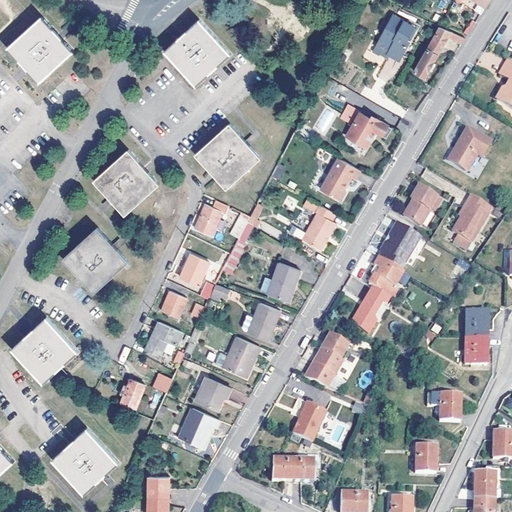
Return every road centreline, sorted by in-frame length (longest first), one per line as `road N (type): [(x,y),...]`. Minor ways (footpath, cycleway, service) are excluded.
road 1 (residential): [(216,477),(504,0)]
road 2 (residential): [(9,284),(76,312),(106,348),(124,347),(136,332),(195,193),(180,166),(104,94)]
road 3 (residential): [(9,284),(104,94)]
road 4 (residential): [(440,511),(504,375)]
